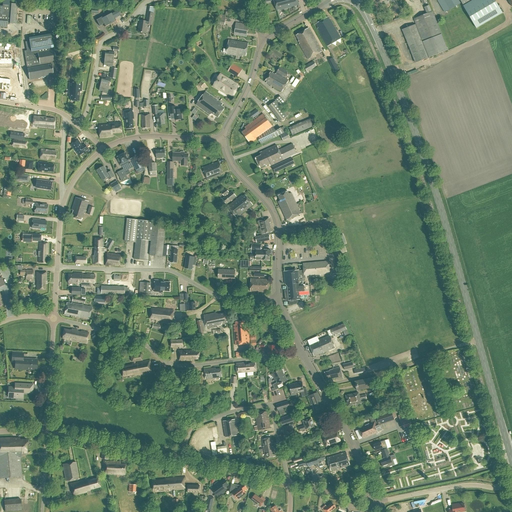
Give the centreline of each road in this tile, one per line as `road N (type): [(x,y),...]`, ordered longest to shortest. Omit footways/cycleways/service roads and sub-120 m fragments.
road 1 (primary): [(511,460),(433,182),(358,0)]
road 2 (residential): [(301,350),(285,358),(174,365),(133,339),(51,315)]
road 3 (residential): [(278,297),(218,295),(169,271),(57,266)]
road 4 (residential): [(181,460),(200,423),(269,404),(290,483)]
road 5 (tertiary): [(278,297),(275,214),(229,160),(224,139)]
road 6 (residential): [(76,125),(100,42),(152,0)]
road 7 (unclassified): [(322,386),(457,346)]
road 8 (tertiary): [(47,431),(181,460)]
road 9 (unclassified): [(376,502),(469,484),(511,485)]
road 10 (tertiary): [(376,502),(322,386)]
road 11 (unclassified): [(102,149),(137,137),(224,139)]
